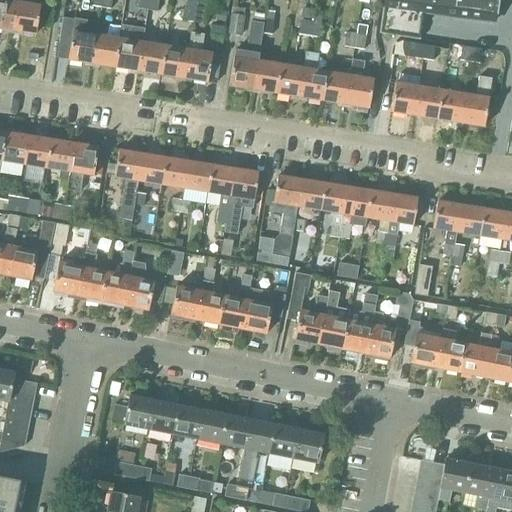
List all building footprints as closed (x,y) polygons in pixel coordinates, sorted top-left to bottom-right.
[(16,2),(16,0),(0,0),(0,28),(12,31),(16,2)] [(109,9),(110,0),(100,0),(99,8),(109,9)] [(146,10),(147,0),(137,0),(136,9),(146,10)] [(156,12),(157,0),(147,0),(146,10),(156,12)] [(384,0),(380,33),(417,39),(420,13),(420,12),(421,12),(426,12),(448,15),(481,20),(495,21),(497,2),(497,0),(384,0)] [(36,35),(41,6),(16,2),(12,31),(36,35)] [(201,24),(205,3),(195,2),(194,8),(192,23),(201,24)] [(192,23),(194,8),(184,7),(182,21),(192,23)] [(241,36),(244,16),(230,14),(227,34),(241,36)] [(261,34),(264,21),(253,19),(253,23),(250,22),(245,52),(234,50),(229,86),(253,89),(257,61),(261,34)] [(96,35),(98,23),(75,20),(68,60),(92,64),(96,35)] [(271,36),(273,22),(264,21),(261,34),(271,36)] [(307,36),(309,23),(299,21),(297,35),(307,36)] [(316,38),(318,24),(309,23),(307,36),(316,38)] [(353,48),(355,35),(356,28),(346,26),(343,47),(353,48)] [(141,42),(143,29),(131,27),(129,40),(119,39),(115,67),(137,71),(141,42)] [(207,82),(212,54),(201,52),(203,35),(190,33),(188,50),(183,79),(207,82)] [(115,67),(119,39),(96,35),(92,64),(115,67)] [(362,50),(364,36),(355,35),(353,48),(362,50)] [(160,75),(165,47),(141,42),(137,71),(160,75)] [(423,61),(425,47),(399,42),(397,57),(423,61)] [(183,79),(188,50),(165,47),(160,75),(183,79)] [(432,62),(434,48),(425,47),(423,61),(432,62)] [(469,63),(471,49),(461,48),(459,61),(469,63)] [(479,64),(481,51),(471,49),(469,63),(479,64)] [(322,101),(327,72),(316,70),(318,55),(305,53),(302,68),(298,97),(322,101)] [(276,93),(280,64),(257,61),(253,89),(276,93)] [(369,108),(373,79),(361,77),(364,63),(352,61),(349,75),(345,104),(369,108)] [(298,97),(302,68),(280,64),(276,93),(298,97)] [(345,104),(349,75),(327,72),(322,101),(345,104)] [(484,128),(492,80),(479,78),(476,97),(465,95),(460,124),(484,128)] [(414,116),(419,87),(395,83),(390,112),(414,116)] [(437,120),(442,91),(419,87),(414,116),(437,120)] [(460,124),(465,95),(442,91),(437,120),(460,124)] [(23,165),(28,136),(5,133),(1,162),(23,165)] [(47,169),(52,140),(28,136),(23,165),(47,169)] [(68,181),(73,144),(63,142),(52,140),(47,169),(61,172),(60,180),(68,181)] [(94,176),(98,147),(73,144),(68,181),(67,190),(80,192),(82,174),(94,176)] [(133,204),(135,192),(137,180),(141,154),(118,151),(114,176),(124,178),(118,218),(124,219),(121,237),(127,238),(130,220),(133,204)] [(160,184),(164,158),(141,154),(137,180),(160,184)] [(183,187),(187,161),(164,158),(160,184),(183,187)] [(206,191),(210,165),(187,161),(183,187),(206,191)] [(224,225),(233,169),(210,165),(206,191),(219,193),(215,223),(224,225)] [(251,208),(256,172),(233,169),(224,225),(223,232),(236,234),(240,207),(251,208)] [(292,231),(292,230),(294,219),(296,206),(300,180),(277,176),(271,213),(282,214),(279,235),(291,236),(292,231)] [(318,210),(323,183),(300,180),(296,206),(318,210)] [(338,237),(345,187),(323,183),(318,210),(332,212),(328,235),(338,237)] [(364,226),(365,218),(369,190),(345,187),(338,237),(347,238),(350,224),(364,226)] [(385,245),(392,194),(369,190),(365,218),(380,220),(376,243),(385,245)] [(143,206),(145,194),(135,192),(133,204),(143,206)] [(412,225),(416,198),(392,194),(385,245),(393,246),(397,222),(412,225)] [(15,214),(18,199),(9,197),(6,212),(15,214)] [(25,215),(28,201),(18,199),(15,214),(25,215)] [(180,212),(182,201),(172,199),(170,210),(180,212)] [(189,214),(191,203),(182,201),(180,212),(189,214)] [(436,201),(432,228),(446,230),(442,253),(451,254),(453,242),(454,232),(459,205),(436,201)] [(459,205),(454,232),(480,236),(484,209),(459,205)] [(60,223),(63,208),(54,206),(51,221),(60,223)] [(70,224),(73,210),(63,208),(60,223),(70,224)] [(484,209),(480,236),(502,240),(507,213),(484,209)] [(511,213),(507,213),(502,240),(511,241),(511,213)] [(15,238),(16,231),(19,218),(9,217),(5,236),(15,238)] [(26,233),(29,220),(19,218),(16,231),(26,233)] [(292,230),(292,231),(302,232),(303,231),(304,220),(294,219),(292,230)] [(50,253),(55,225),(44,223),(38,251),(50,253)] [(61,255),(67,228),(55,225),(50,253),(61,255)] [(288,268),(290,259),(272,256),(275,241),(261,238),(257,262),(288,268)] [(230,257),(233,241),(222,239),(219,255),(230,257)] [(100,300),(106,272),(93,269),(96,256),(95,256),(97,246),(90,245),(91,242),(88,241),(84,261),(76,296),(100,300)] [(453,242),(451,254),(461,256),(463,245),(463,244),(453,242)] [(0,245),(0,275),(8,277),(14,249),(0,245)] [(14,249),(8,277),(32,282),(38,253),(14,249)] [(497,277),(499,263),(498,263),(500,251),(491,249),(486,275),(497,277)] [(509,265),(511,253),(500,251),(498,263),(499,263),(509,265)] [(124,305),(133,261),(134,254),(124,252),(122,265),(120,264),(118,275),(106,272),(100,300),(124,305)] [(178,278),(183,254),(171,252),(166,276),(178,278)] [(76,296),(84,261),(75,259),(73,265),(63,264),(60,263),(54,291),(63,293),(76,296)] [(160,303),(165,277),(146,274),(144,264),(133,261),(124,305),(147,309),(148,300),(160,303)] [(358,280),(360,268),(360,267),(341,264),(338,277),(358,280)] [(428,297),(432,267),(420,265),(415,295),(428,297)] [(201,292),(195,320),(218,324),(224,296),(213,294),(215,285),(213,285),(216,270),(206,268),(201,292)] [(309,290),(312,277),(296,274),(291,298),(303,301),(305,289),(309,290)] [(224,296),(218,324),(242,329),(248,300),(250,289),(250,288),(253,277),(243,275),(240,289),(239,289),(237,299),(224,296)] [(273,292),(284,295),(284,294),(286,286),(274,283),(273,292)] [(176,286),(170,314),(172,315),(171,319),(184,322),(185,318),(195,320),(201,292),(176,286)] [(248,300),(242,329),(266,334),(270,315),(280,316),(284,295),(273,292),(250,288),(250,289),(248,300)] [(339,350),(346,321),(332,318),(337,294),(327,292),(326,298),(316,345),(339,350)] [(409,321),(413,301),(410,295),(398,293),(396,306),(399,307),(397,318),(409,321)] [(316,345),(326,298),(315,295),(311,313),(299,311),(293,340),(316,345)] [(436,305),(435,313),(446,315),(447,307),(436,305)] [(455,321),(457,309),(447,307),(446,315),(445,319),(455,321)] [(389,359),(395,332),(382,329),(383,315),(374,313),(372,313),(371,316),(369,326),(363,355),(374,357),(374,360),(387,362),(387,359),(389,359)] [(493,328),(495,315),(484,313),(483,326),(493,328)] [(504,329),(506,316),(495,315),(493,328),(504,329)] [(363,355),(369,326),(346,321),(339,350),(363,355)] [(416,336),(410,364),(413,365),(412,368),(417,369),(418,369),(422,370),(423,367),(434,369),(440,341),(442,330),(418,325),(416,336)] [(440,341),(434,369),(457,373),(463,345),(454,343),(457,332),(442,330),(440,341)] [(463,345),(457,373),(482,378),(487,350),(489,350),(492,336),(481,334),(478,348),(463,345)] [(487,350),(482,378),(507,383),(511,355),(511,354),(489,350),(487,350)] [(0,371),(0,402),(9,404),(14,380),(15,375),(0,371)] [(14,380),(9,404),(33,408),(38,385),(14,380)] [(147,431),(153,401),(129,397),(123,426),(147,431)] [(171,436),(177,406),(153,401),(147,431),(171,436)] [(9,404),(4,428),(28,433),(33,408),(9,404)] [(195,440),(201,411),(177,406),(171,436),(195,440)] [(220,445),(225,416),(201,411),(195,440),(220,445)] [(244,450),(250,421),(225,416),(220,445),(244,450)] [(268,455),(274,426),(250,421),(244,450),(268,455)] [(292,460),(298,431),(274,426),(268,455),(292,460)] [(4,428),(0,450),(0,452),(23,457),(28,433),(4,428)] [(316,465),(322,435),(298,431),(292,460),(316,465)] [(113,475),(136,480),(139,468),(131,466),(133,455),(118,452),(116,463),(113,475)] [(463,494),(469,465),(444,460),(443,465),(440,477),(438,489),(436,500),(447,503),(449,491),(463,494)] [(440,477),(443,465),(420,461),(417,472),(440,477)] [(483,511),(491,470),(469,465),(463,494),(474,496),(472,510),(483,511)] [(161,485),(163,478),(149,475),(150,470),(139,468),(136,480),(161,485)] [(509,511),(511,504),(511,496),(511,473),(491,470),(483,511),(493,511),(494,509),(509,511)] [(165,472),(162,485),(171,487),(174,475),(174,474),(172,474),(165,472)] [(438,489),(440,477),(417,472),(415,484),(438,489)] [(178,476),(176,488),(187,490),(189,478),(189,477),(178,475),(178,476)] [(0,511),(13,511),(20,481),(0,476),(0,511)] [(209,494),(210,484),(198,481),(198,480),(189,478),(187,490),(209,494)] [(436,500),(438,489),(415,484),(413,496),(436,500)] [(234,499),(236,487),(225,485),(223,497),(234,499)] [(244,501),(246,489),(236,487),(234,499),(244,501)] [(135,511),(138,498),(109,493),(105,511),(135,511)] [(282,509),(284,497),(274,495),(272,507),(282,509)] [(429,511),(433,511),(436,500),(413,496),(410,508),(429,511)] [(297,511),(305,511),(308,502),(284,497),(282,509),(297,511)]
